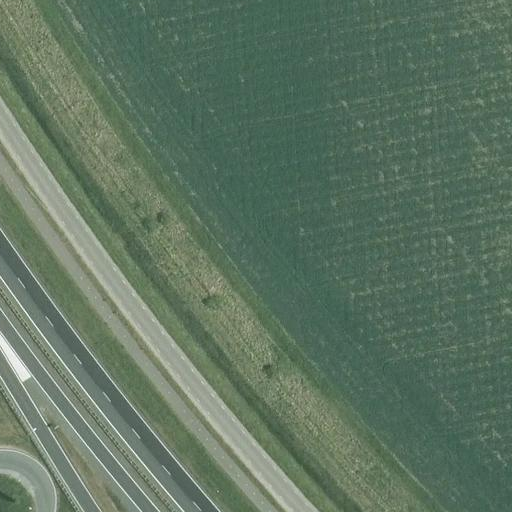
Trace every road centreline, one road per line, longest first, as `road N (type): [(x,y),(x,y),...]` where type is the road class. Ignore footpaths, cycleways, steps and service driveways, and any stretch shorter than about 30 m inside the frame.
road 1 (tertiary): [(0,117),(160,345),(302,511)]
road 2 (trunk): [(200,511),(0,253)]
road 3 (trunk): [(0,320),(149,511)]
